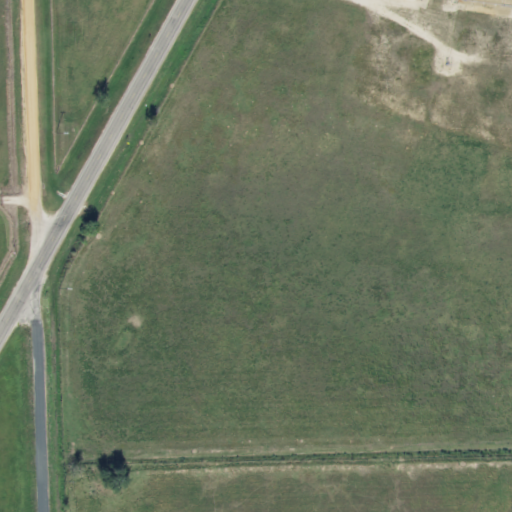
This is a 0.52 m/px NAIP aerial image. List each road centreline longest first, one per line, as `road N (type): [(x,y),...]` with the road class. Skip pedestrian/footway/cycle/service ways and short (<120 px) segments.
road 1 (secondary): [(0,325),(177,0)]
road 2 (residential): [(43,239),(28,192),(22,0)]
road 3 (residential): [(36,511),(32,315),(20,288)]
